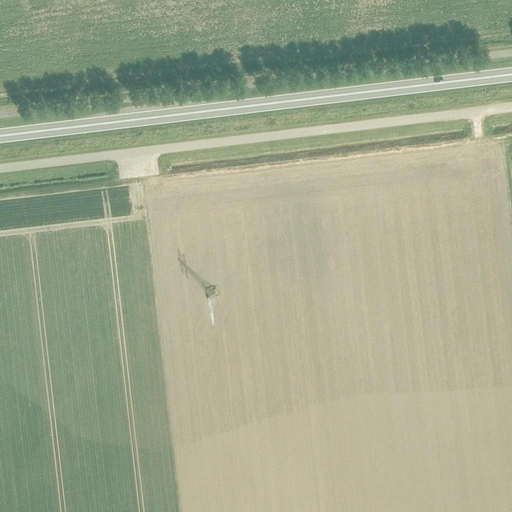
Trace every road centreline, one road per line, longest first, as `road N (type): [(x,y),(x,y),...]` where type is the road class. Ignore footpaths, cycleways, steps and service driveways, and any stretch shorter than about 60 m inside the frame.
road 1 (unclassified): [(0,169),(511,107)]
road 2 (unclassified): [(0,115),(511,53)]
road 3 (trunk): [(0,136),(511,74)]
